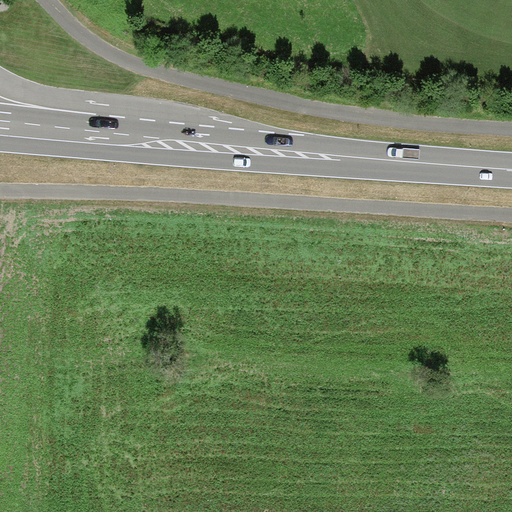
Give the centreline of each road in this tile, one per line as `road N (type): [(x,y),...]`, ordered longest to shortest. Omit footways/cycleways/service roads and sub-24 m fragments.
road 1 (track): [(0,187),(511,212)]
road 2 (track): [(511,132),(304,111),(158,73),(112,52),(44,0)]
road 3 (primary): [(511,169),(70,131)]
